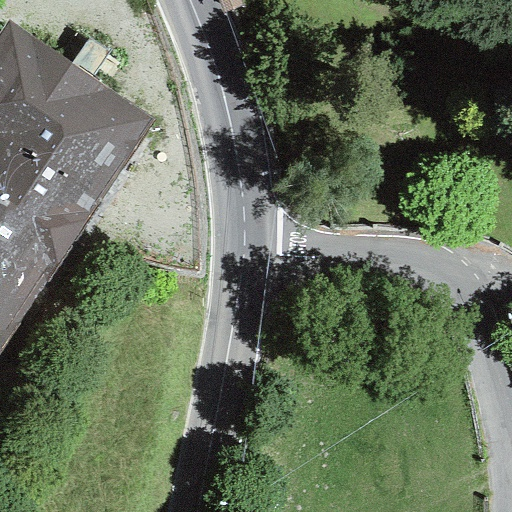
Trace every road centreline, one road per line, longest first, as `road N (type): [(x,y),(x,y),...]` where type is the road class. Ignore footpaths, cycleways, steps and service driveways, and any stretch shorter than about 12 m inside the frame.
road 1 (unclassified): [(228,281),(225,163),(174,0)]
road 2 (unclassified): [(191,511),(228,281)]
road 3 (residential): [(511,485),(443,274)]
road 4 (residential): [(443,274),(228,281)]
